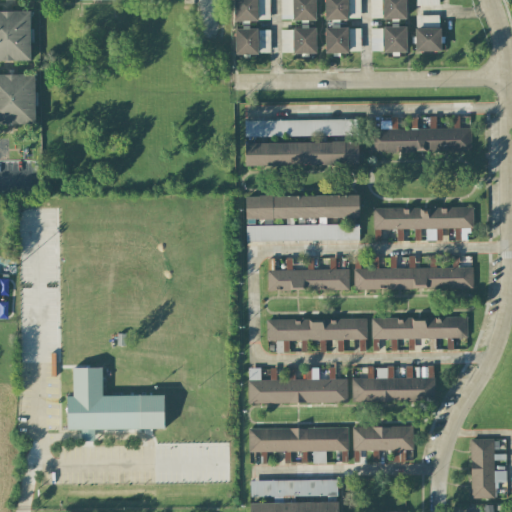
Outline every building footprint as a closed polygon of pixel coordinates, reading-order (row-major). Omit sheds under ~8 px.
[(233,0),(234,21),(269,20),(268,0),(233,0)] [(315,0),(280,0),(280,21),(315,20),(315,0)] [(324,0),(325,20),(347,20),(346,0),(324,0)] [(359,0),(349,0),(349,18),(359,18),(359,0)] [(381,0),(369,0),(370,18),(381,18),(381,0)] [(406,19),(405,0),(382,0),(383,19),(406,19)] [(30,11),(0,11),(0,60),(30,60),(30,11)] [(438,16),(416,15),(415,27),(438,28),(438,16)] [(325,53),(348,53),(347,27),(324,27),(325,53)] [(383,53),(406,52),(405,27),(383,27),(383,53)] [(315,28),(280,29),(281,54),(316,53),(315,28)] [(359,28),(350,29),(351,51),(360,51),(359,28)] [(440,51),(440,28),(414,29),(415,51),(440,51)] [(234,54),(269,53),(269,29),(234,30),(234,54)] [(370,51),(382,51),(382,29),(370,29),(370,51)] [(0,74),(0,124),(35,124),(34,74),(0,74)] [(470,152),(470,128),(458,128),(458,117),(452,117),(452,128),(435,128),(435,119),(429,119),(429,129),(390,129),(390,122),(379,122),(379,130),(367,130),(367,152),(470,152)] [(244,121),(244,137),(350,135),(350,119),(244,121)] [(244,143),(244,166),(358,165),(357,142),(244,143)] [(358,195),(245,197),(245,219),(358,217),(358,195)] [(372,229),(472,228),(472,208),(372,208),(372,229)] [(245,226),(245,242),(358,240),(358,224),(245,226)] [(472,288),(472,267),(392,268),(352,269),(353,290),(472,288)] [(348,270),(267,269),(267,290),(348,290),(348,270)] [(370,318),(371,339),(466,338),(466,317),(370,318)] [(366,340),(366,318),(266,320),(266,341),(275,340),(275,352),(288,352),(288,341),(366,340)] [(433,400),(432,367),(420,368),(420,377),(412,378),(412,368),(405,369),(405,378),(392,378),(392,367),(375,368),(375,378),(351,378),(352,402),(433,400)] [(163,395),(102,396),(101,368),(72,368),(72,396),(66,396),(66,430),(80,430),(80,441),(94,441),(93,430),(163,429),(163,395)] [(346,402),(346,379),(310,379),(310,371),(304,371),(304,379),(294,379),(260,379),(259,368),(247,368),(247,403),(346,402)] [(347,450),(347,427),(247,429),(248,452),(311,451),(311,463),(324,463),(324,451),(347,450)] [(351,450),(392,450),(392,462),(403,462),(403,451),(412,451),(412,427),(351,427),(351,450)] [(470,499),(495,498),(495,482),(505,481),(505,470),(493,471),(492,439),(469,439),(470,499)] [(337,511),(337,479),(249,481),(250,497),(272,497),(272,503),(249,503),(249,511),(337,511)]
